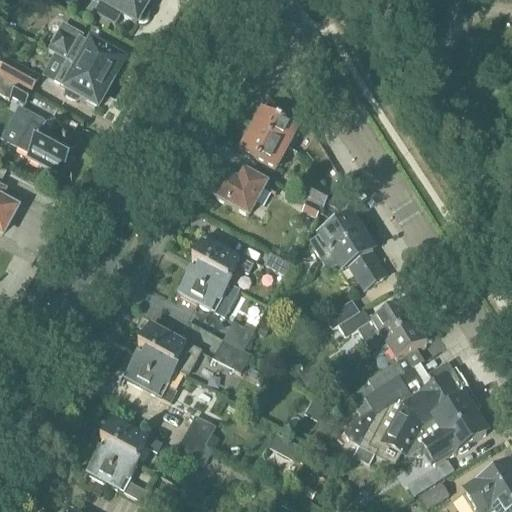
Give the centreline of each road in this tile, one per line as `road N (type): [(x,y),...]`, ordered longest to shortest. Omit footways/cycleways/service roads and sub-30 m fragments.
road 1 (primary): [(0,451),(247,0)]
road 2 (residential): [(511,387),(281,18),(254,0)]
